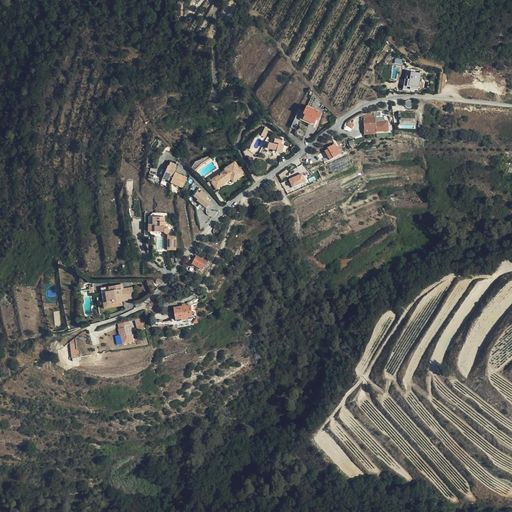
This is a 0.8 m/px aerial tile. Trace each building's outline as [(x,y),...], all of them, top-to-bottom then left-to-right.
[(419,91),(422,73),(407,70),(403,89),(419,91)] [(289,78),(271,115),(277,119),(276,121),(285,125),(304,86),(289,78)] [(318,121),(320,114),(306,107),(304,113),(297,110),(289,128),(296,131),(300,121),(314,126),(316,120),(318,121)] [(417,123),(416,111),(400,111),(400,124),(417,123)] [(364,113),(364,118),(364,129),(372,129),(377,129),(377,132),(388,132),(388,121),(384,121),(384,117),(384,114),(375,115),(375,113),(364,113)] [(349,121),(346,129),(352,131),(355,124),(349,121)] [(266,137),(269,129),(265,127),(261,134),(266,137)] [(282,154),(283,145),(280,144),(281,140),(273,139),(272,144),(266,143),(265,150),(274,151),(274,153),(282,154)] [(340,154),(333,145),(324,150),(331,160),(340,154)] [(188,178),(176,172),(178,164),(170,161),(162,178),(184,187),(188,178)] [(243,175),(234,162),(224,169),(225,171),(210,181),(216,189),(230,179),(233,182),(243,175)] [(303,173),(289,179),(293,187),(307,181),(303,173)] [(189,193),(195,181),(191,175),(189,178),(184,191),(189,193)] [(203,206),(206,208),(208,207),(211,203),(205,198),(207,195),(201,190),(199,192),(197,191),(194,196),(203,205),(203,206)] [(209,205),(208,207),(207,207),(207,208),(207,209),(207,211),(207,213),(209,215),(211,215),(213,215),(215,215),(217,213),(218,212),(218,210),(218,209),(217,207),(216,205),(215,205),(213,204),(211,204),(209,205)] [(156,218),(167,217),(167,213),(155,214),(152,219),(153,234),(158,238),(169,237),(169,232),(157,233),(156,218)] [(168,228),(167,217),(156,218),(157,233),(169,232),(168,228)] [(178,237),(171,238),(172,251),(180,251),(178,237)] [(203,269),(208,261),(204,258),(203,259),(198,256),(194,264),(203,269)] [(225,273),(232,265),(227,260),(221,268),(225,273)] [(109,292),(103,292),(104,309),(119,308),(119,287),(109,288),(109,292)] [(152,321),(152,327),(173,326),(173,328),(198,325),(197,321),(197,317),(192,318),(190,306),(175,308),(176,320),(163,321),(163,320),(152,321)] [(136,344),(135,326),(128,326),(128,327),(121,327),(121,333),(124,333),(124,344),(136,344)]
